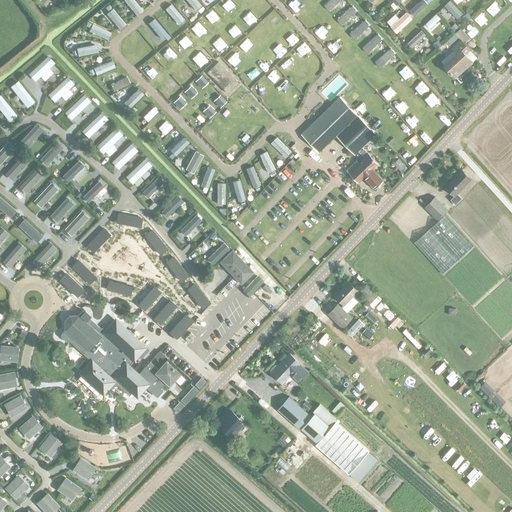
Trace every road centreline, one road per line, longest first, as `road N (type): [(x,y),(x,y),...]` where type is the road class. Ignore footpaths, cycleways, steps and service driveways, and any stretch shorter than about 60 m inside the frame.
road 1 (residential): [(97,511),(511,72)]
road 2 (track): [(295,432),(386,511)]
